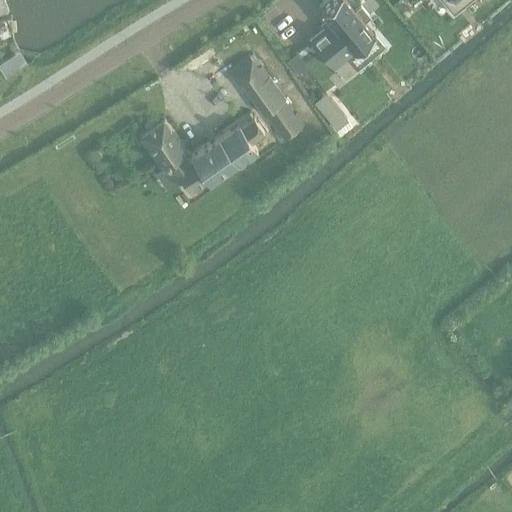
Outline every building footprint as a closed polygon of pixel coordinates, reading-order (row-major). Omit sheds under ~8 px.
[(331,22),(312,38),(335,66),(345,79),(356,69),(346,57),(374,34),(364,22),(370,17),(361,5),(355,10),(346,0),(332,0),(321,10),(331,22)] [(442,0),(454,14),(470,0),(442,0)] [(297,53),(287,61),(297,73),(307,65),(297,53)] [(264,115),(269,111),(282,129),(279,131),(284,139),(303,125),(296,115),(295,116),(284,101),(286,100),(262,66),(258,68),(249,55),(236,64),(238,66),(229,72),(229,73),(237,84),(240,81),(264,115)] [(264,132),(254,117),(241,127),(239,124),(219,138),(218,137),(191,156),(193,157),(188,161),(184,154),(178,145),(179,144),(164,122),(165,121),(165,120),(140,137),(157,160),(158,159),(164,168),(173,162),(177,168),(175,170),(190,191),(207,179),(209,182),(235,164),(236,165),(258,150),(251,141),(264,132)] [(98,150),(90,155),(94,162),(102,157),(98,150)]
